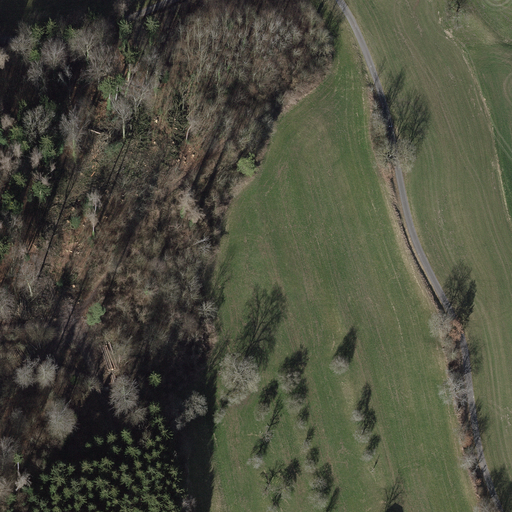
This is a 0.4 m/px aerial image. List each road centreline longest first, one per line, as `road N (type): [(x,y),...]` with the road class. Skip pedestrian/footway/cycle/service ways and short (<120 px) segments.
road 1 (track): [(338,0),(362,40),(386,112),(414,239),(460,332),(478,452),(499,511)]
road 2 (track): [(144,511),(88,361),(69,337)]
road 3 (track): [(174,0),(86,31),(0,38)]
